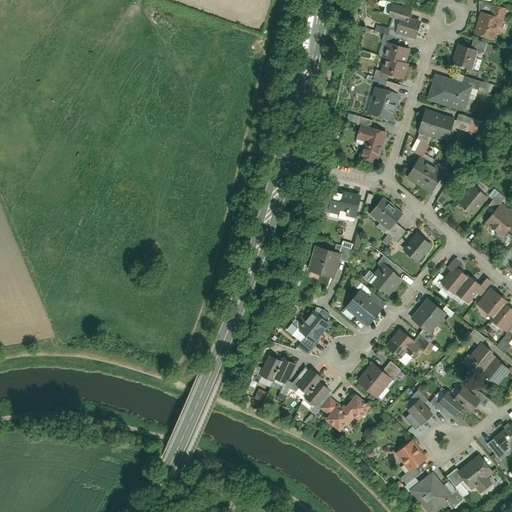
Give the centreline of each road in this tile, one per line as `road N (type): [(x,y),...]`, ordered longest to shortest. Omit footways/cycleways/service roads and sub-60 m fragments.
road 1 (secondary): [(284,162),(209,377),(149,511)]
road 2 (residential): [(448,19),(430,45),(389,181)]
road 3 (secondary): [(320,0),(284,162)]
road 4 (residential): [(346,354),(447,237)]
